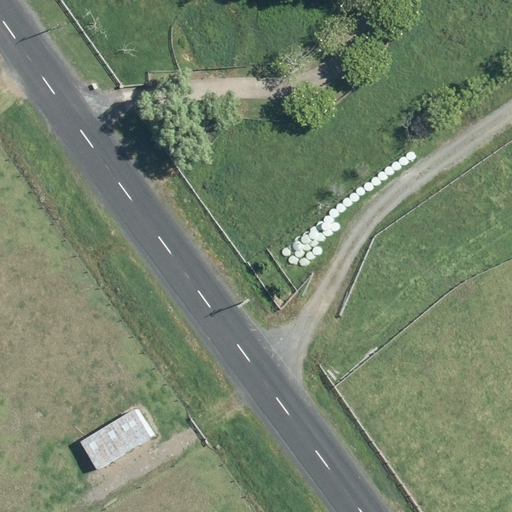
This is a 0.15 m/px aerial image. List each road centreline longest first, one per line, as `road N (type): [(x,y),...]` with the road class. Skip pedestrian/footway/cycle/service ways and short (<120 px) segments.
road 1 (unclassified): [(0,14),(358,511)]
road 2 (unknown): [(55,92),(323,50),(352,34),(376,0)]
